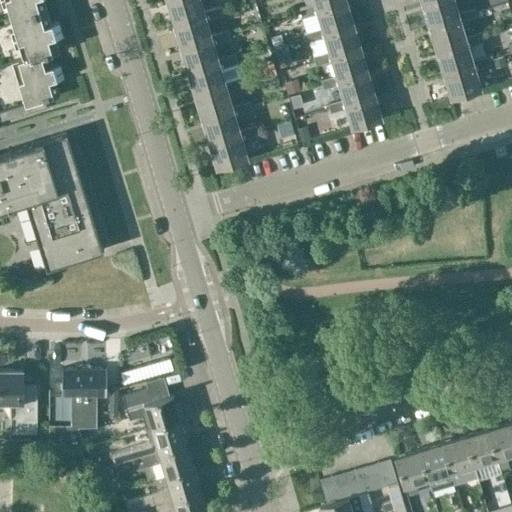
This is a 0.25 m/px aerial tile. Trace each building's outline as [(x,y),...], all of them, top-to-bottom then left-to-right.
[(5,0),(10,16),(44,6),(42,0),(5,0)] [(166,0),(173,22),(220,8),(219,4),(203,9),(200,0),(166,0)] [(298,8),(299,10),(334,0),(312,0),(314,3),(298,8)] [(353,20),(346,0),(334,0),(299,10),(301,16),(316,12),(321,27),(305,31),(306,34),(353,20)] [(423,0),(421,1),(428,25),(474,11),(473,7),(457,12),(453,0),(423,0)] [(48,21),(44,6),(10,16),(16,37),(22,58),(34,54),(34,55),(46,52),(57,49),(52,33),(56,32),(59,27),(58,25),(58,22),(53,19),(48,21)] [(173,22),(180,46),(228,32),(227,28),(210,33),(205,18),(222,13),(220,8),(173,22)] [(474,11),(428,25),(435,49),(482,34),(481,31),(464,36),(460,20),(476,16),(474,11)] [(312,55),(313,58),(360,44),(353,20),(306,34),(308,40),(323,36),(328,50),(312,55)] [(228,32),(180,46),(187,70),(235,55),(234,52),(217,57),(212,42),(229,37),(228,32)] [(511,32),(503,35),(510,60),(511,59),(511,32)] [(483,40),(482,34),(435,49),(442,72),(489,58),(487,54),(471,59),(467,45),(483,40)] [(320,82),(367,68),(360,44),(313,58),(315,63),(330,59),(335,73),(319,78),(320,82)] [(60,71),(59,70),(59,68),(55,64),(50,66),(46,52),(34,55),(34,54),(22,58),(11,61),(18,82),(24,103),(30,101),(36,99),(42,97),(58,93),(53,77),(57,76),(60,71)] [(236,61),(235,55),(187,70),(194,93),(242,79),(241,76),(223,81),(219,66),(236,61)] [(490,64),(489,58),(442,72),(449,97),(480,88),(474,69),(490,64)] [(326,102),(327,106),(374,92),(367,68),(320,82),(322,87),(338,83),(342,98),(326,102)] [(279,73),(281,84),(296,81),(294,70),(279,73)] [(243,84),(242,79),(194,93),(201,117),(249,103),(248,99),(230,104),(226,89),(243,84)] [(381,117),(374,92),(327,106),(329,111),(344,107),(350,126),(381,117)] [(42,97),(36,99),(39,108),(45,106),(42,97)] [(305,120),(325,116),(322,98),(301,101),(305,120)] [(33,110),(39,108),(36,99),(30,101),(33,110)] [(33,110),(30,101),(24,103),(27,112),(33,110)] [(20,114),(27,112),(24,103),(18,104),(20,114)] [(250,108),(249,103),(201,117),(208,141),(256,127),(254,123),(237,128),(233,113),(250,108)] [(18,104),(7,107),(10,117),(20,114),(18,104)] [(7,107),(0,109),(0,119),(10,117),(7,107)] [(257,132),(256,127),(208,141),(215,166),(246,157),(240,137),(257,132)] [(46,266),(103,248),(67,130),(9,148),(12,155),(0,158),(0,205),(25,198),(46,266)] [(37,384),(23,384),(23,367),(0,366),(0,400),(11,401),(11,431),(37,431),(37,384)] [(85,427),(85,424),(84,367),(63,367),(63,393),(71,393),(72,427),(79,427),(85,427)] [(106,367),(84,367),(85,424),(98,424),(98,393),(106,393),(106,367)] [(119,386),(109,385),(108,412),(118,412),(119,386)] [(148,411),(152,424),(180,416),(173,392),(151,398),(147,385),(122,393),(129,417),(148,411)] [(180,416),(152,424),(146,426),(150,439),(111,451),(114,462),(141,454),(187,440),(180,416)] [(488,427),(496,456),(500,468),(510,465),(507,453),(511,451),(511,425),(511,420),(488,427)] [(80,432),(79,427),(72,427),(72,441),(82,441),(80,432)] [(488,427),(465,434),(473,463),(496,456),(488,427)] [(450,470),(473,463),(465,434),(442,441),(450,470)] [(156,475),(166,472),(194,464),(187,440),(141,454),(144,465),(152,462),(156,475)] [(442,441),(419,448),(427,477),(450,470),(442,441)] [(415,480),(427,477),(419,448),(395,455),(404,484),(406,483),(409,493),(418,491),(415,480)] [(390,456),(377,460),(385,484),(387,484),(396,481),(397,481),(390,456)] [(377,460),(366,463),(374,488),(385,484),(377,460)] [(363,491),(374,488),(366,463),(355,467),(363,491)] [(202,487),(194,464),(166,472),(170,485),(124,499),(128,510),(155,502),(202,487)] [(343,470),(351,495),(357,493),(363,491),(355,467),(343,470)] [(331,474),(339,498),(351,495),(343,470),(331,474)] [(319,477),(327,502),(339,498),(331,474),(319,477)] [(387,484),(394,508),(404,505),(396,481),(387,484)] [(208,511),(209,511),(202,487),(155,502),(158,511),(159,511),(177,507),(178,511),(208,511)] [(320,504),(322,511),(362,511),(357,493),(351,495),(339,498),(327,502),(320,504)]
